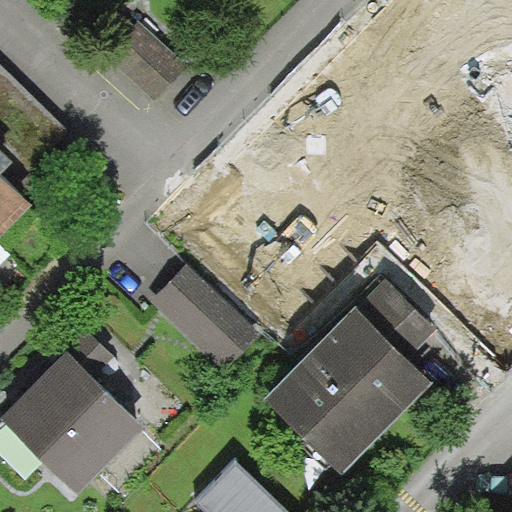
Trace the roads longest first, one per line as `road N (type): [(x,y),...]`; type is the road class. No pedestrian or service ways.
road 1 (residential): [(323,0),(151,168)]
road 2 (residential): [(151,168),(0,331)]
road 3 (residential): [(151,168),(0,33)]
road 4 (residential): [(511,404),(405,511)]
